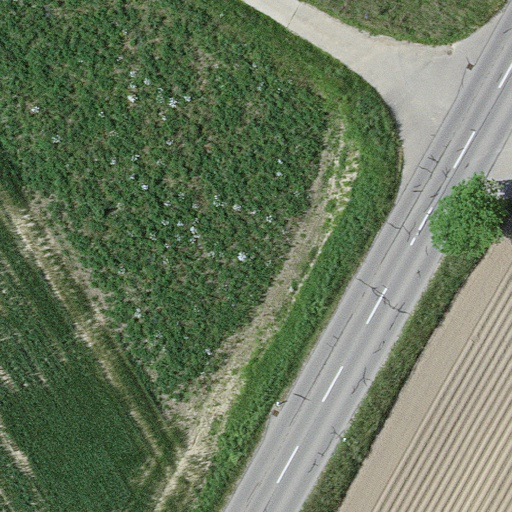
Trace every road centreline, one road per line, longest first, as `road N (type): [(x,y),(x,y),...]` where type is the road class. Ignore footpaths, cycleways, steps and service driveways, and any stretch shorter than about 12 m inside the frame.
road 1 (tertiary): [(261,511),(511,64)]
road 2 (track): [(268,0),(511,138)]
